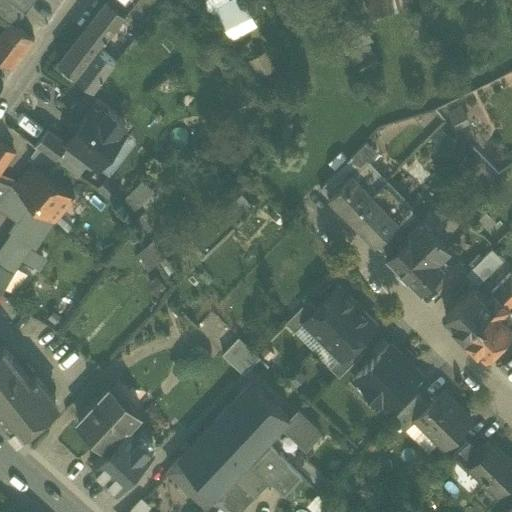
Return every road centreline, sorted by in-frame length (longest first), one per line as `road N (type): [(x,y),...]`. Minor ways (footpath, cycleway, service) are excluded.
road 1 (residential): [(511,407),(314,205)]
road 2 (residential): [(0,109),(77,0)]
